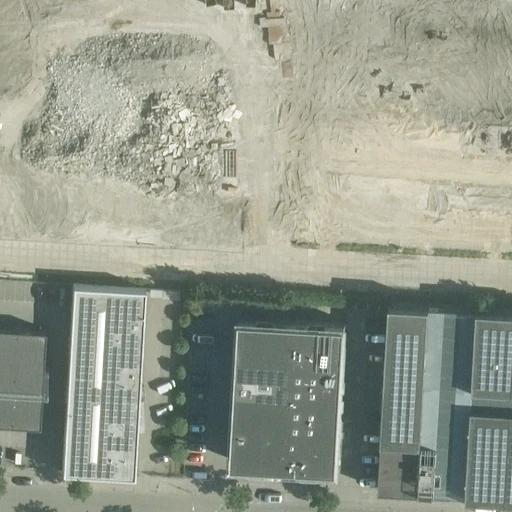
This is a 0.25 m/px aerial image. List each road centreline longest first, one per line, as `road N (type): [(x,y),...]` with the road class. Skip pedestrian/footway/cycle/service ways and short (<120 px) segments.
road 1 (unknown): [(218,511),(225,320),(231,307),(250,303),(358,310),(364,321),(349,511)]
road 2 (unknown): [(511,267),(0,234)]
road 3 (unclassified): [(0,311),(56,314),(45,503)]
